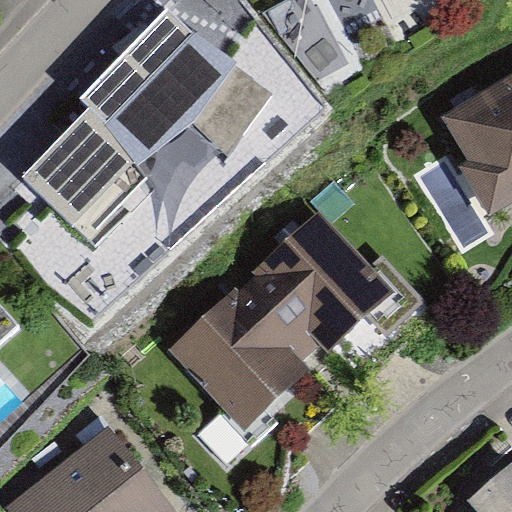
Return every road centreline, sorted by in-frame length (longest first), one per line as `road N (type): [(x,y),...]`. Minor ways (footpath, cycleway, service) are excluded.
road 1 (residential): [(335,511),(511,359)]
road 2 (residential): [(0,95),(87,0)]
